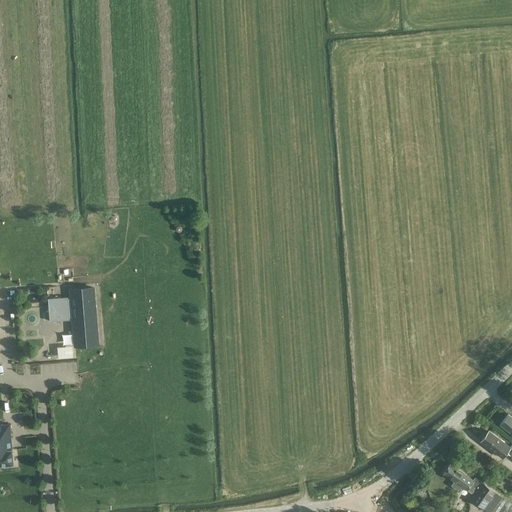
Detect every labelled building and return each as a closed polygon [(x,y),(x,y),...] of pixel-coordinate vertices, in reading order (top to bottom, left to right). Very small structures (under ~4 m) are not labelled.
[(71,296),(48,298),(50,321),(61,320),(61,318),(73,317),(75,345),(98,344),(93,285),(70,287),(71,296)] [(72,357),(72,345),(56,345),(56,357),(72,357)] [(511,417),(508,414),(500,425),(511,433),(511,434),(511,436),(511,437),(511,417)] [(9,424),(0,424),(0,464),(13,464),(9,424)] [(511,444),(510,447),(488,431),(481,441),(502,457),(506,452),(511,456),(511,458),(511,444)] [(511,511),(511,503),(502,496),(476,476),(473,480),(450,464),(443,474),(451,479),(450,480),(453,483),(451,485),(459,491),(462,487),(473,495),(470,499),(487,511),(511,511)]
